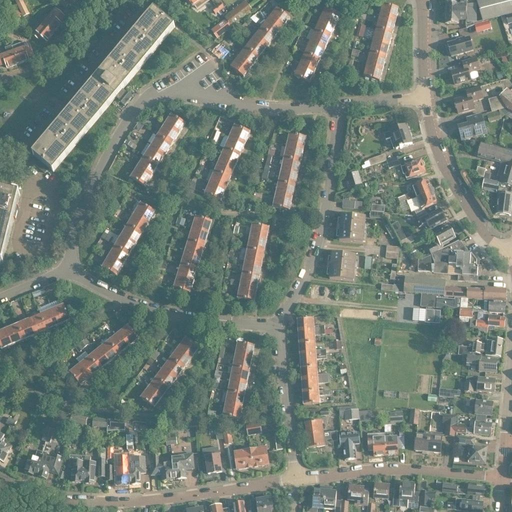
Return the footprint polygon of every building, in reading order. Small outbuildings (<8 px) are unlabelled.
[(22,17),(28,14),(20,0),(13,0),(14,0),(22,17)] [(67,0),(57,0),(55,3),(64,10),(68,5),(65,3),(67,0)] [(186,0),(192,7),(193,6),(196,10),(210,0),(209,0),(186,0)] [(477,0),(476,0),(482,21),(505,15),(511,13),(511,6),(510,0),(477,0)] [(244,1),(231,10),(225,15),(232,26),(252,12),(244,1)] [(223,9),(220,3),(215,6),(219,12),(223,9)] [(457,21),(466,21),(466,5),(458,5),(446,4),(445,24),(457,24),(457,21)] [(475,4),(466,5),(466,21),(466,23),(476,23),(475,4)] [(378,17),(395,22),(398,10),(381,5),(378,17)] [(7,6),(2,13),(16,22),(20,15),(7,6)] [(205,14),(213,24),(223,17),(219,12),(215,6),(205,14)] [(268,19),(281,29),(289,19),(276,9),(268,19)] [(324,9),(319,20),(334,27),(340,16),(324,9)] [(64,18),(54,10),(42,24),(53,33),(61,24),(60,24),(64,18)] [(31,163),(44,174),(48,169),(53,173),(115,98),(121,103),(128,96),(121,90),(174,28),(153,11),(150,14),(160,22),(153,30),(145,39),(138,47),(124,64),(110,81),(101,73),(95,81),(104,89),(96,98),(88,107),(80,117),(72,126),(65,136),(57,145),(49,154),(41,164),(34,158),(31,163)] [(160,22),(150,14),(143,23),(153,30),(160,22)] [(375,29),(392,34),(395,22),(378,17),(375,29)] [(274,39),(281,29),(268,19),(260,28),(274,39)] [(329,38),(334,27),(319,20),(314,31),(329,38)] [(225,21),(211,32),(216,39),(231,28),(225,21)] [(480,32),(490,29),(488,21),(474,25),(476,31),(480,30),(480,32)] [(153,30),(143,23),(136,31),(145,39),(153,30)] [(37,40),(39,37),(46,43),(53,33),(42,24),(33,36),(37,40)] [(266,49),(274,39),(260,28),(253,38),(266,49)] [(388,46),(392,34),(375,29),(372,41),(388,46)] [(145,39),(136,31),(129,40),(138,47),(145,39)] [(324,50),(329,38),(314,31),(309,43),(324,50)] [(450,57),(472,51),(469,37),(464,39),(463,37),(455,39),(456,41),(447,43),(450,57)] [(258,58),(266,49),(253,38),(245,48),(258,58)] [(138,47),(129,40),(115,56),(124,64),(138,47)] [(372,41),(369,53),(385,58),(388,46),(372,41)] [(319,61),(324,50),(309,43),(304,54),(319,61)] [(6,69),(17,65),(12,51),(10,46),(4,48),(6,54),(0,55),(0,66),(5,65),(6,69)] [(28,52),(26,46),(12,51),(17,65),(28,61),(26,53),(28,52)] [(251,68),(258,58),(245,48),(237,58),(251,68)] [(215,50),(212,53),(218,59),(221,55),(215,50)] [(365,66),(382,70),(385,58),(369,53),(365,66)] [(314,72),(319,61),(304,54),(298,65),(314,72)] [(124,64),(115,56),(101,73),(110,81),(124,64)] [(243,78),(251,68),(237,58),(229,68),(243,78)] [(463,68),(451,72),(454,85),(470,81),(468,73),(479,71),(475,59),(462,63),(463,68)] [(309,84),(314,72),(298,65),(293,77),(309,84)] [(379,82),(382,70),(365,66),(362,78),(379,82)] [(104,89),(95,81),(87,90),(96,98),(104,89)] [(467,91),(468,97),(455,100),(458,114),(474,110),(473,102),(483,99),(480,88),(467,91)] [(96,98),(87,90),(79,100),(88,107),(96,98)] [(499,98),(506,109),(511,112),(511,101),(503,93),(499,98)] [(489,101),(492,112),(498,111),(499,111),(500,110),(506,109),(499,98),(489,101)] [(88,107),(79,100),(71,109),(80,117),(88,107)] [(80,117),(71,109),(63,118),(72,126),(80,117)] [(170,115),(163,126),(178,135),(185,125),(170,115)] [(467,119),(468,125),(458,127),(462,141),(486,135),(481,115),(467,119)] [(72,126),(63,118),(55,128),(65,136),(72,126)] [(229,138),(244,144),(249,133),(238,128),(241,122),(234,119),(233,124),(234,124),(229,138)] [(171,146),(178,135),(163,126),(157,137),(171,146)] [(407,146),(412,145),(406,127),(383,134),(385,141),(389,139),(393,150),(396,149),(396,150),(402,148),(403,151),(407,149),(407,146)] [(65,136),(55,128),(48,137),(57,145),(65,136)] [(286,147),(302,151),(305,138),(289,135),(286,147)] [(57,145),(48,137),(40,147),(49,154),(57,145)] [(164,156),(171,146),(157,137),(150,147),(164,156)] [(224,149),(239,156),(244,144),(229,138),(224,149)] [(134,145),(126,140),(123,144),(131,149),(134,145)] [(499,183),(511,186),(511,151),(482,143),(478,157),(501,164),(497,177),(500,178),(499,183)] [(49,154),(40,147),(32,156),(34,158),(41,164),(49,154)] [(158,167),(164,156),(150,147),(143,157),(158,167)] [(300,163),(302,151),(286,147),(283,159),(300,163)] [(219,160),(235,167),(239,156),(224,149),(219,160)] [(370,168),(385,162),(383,156),(368,161),(370,168)] [(151,177),(158,167),(143,157),(137,168),(151,177)] [(397,158),(385,162),(388,170),(400,166),(397,158)] [(297,175),(300,163),(283,159),(280,171),(297,175)] [(219,160),(214,172),(230,179),(235,167),(219,160)] [(360,160),(345,164),(348,172),(362,168),(360,160)] [(424,174),(420,162),(405,167),(405,168),(401,169),(403,176),(404,175),(407,182),(416,178),(416,177),(424,174)] [(144,188),(151,177),(137,168),(130,179),(144,188)] [(270,169),(269,169),(264,168),(262,179),(268,180),(270,169)] [(484,174),(485,170),(477,168),(475,175),(483,178),(484,174)] [(294,187),(297,175),(280,171),(278,183),(294,187)] [(225,190),(230,179),(214,172),(209,183),(225,190)] [(344,178),(348,189),(361,185),(357,173),(344,178)] [(427,181),(411,188),(414,195),(411,197),(410,194),(397,199),(399,203),(400,205),(407,203),(432,193),(430,188),(430,189),(427,181)] [(511,186),(500,185),(498,183),(484,181),(483,191),(496,193),(496,195),(498,196),(496,214),(510,217),(511,206),(511,186)] [(219,202),(225,190),(209,183),(204,195),(219,202)] [(291,199),(294,187),(278,183),(275,195),(291,199)] [(0,263),(17,196),(0,192),(0,263)] [(434,197),(432,193),(407,203),(411,213),(420,209),(420,210),(435,204),(433,197),(434,197)] [(289,212),(291,199),(275,195),(272,208),(289,212)] [(343,198),(342,209),(354,210),(354,203),(349,202),(349,198),(343,198)] [(140,204),(133,215),(148,224),(154,213),(140,204)] [(121,212),(117,210),(113,218),(117,220),(121,212)] [(415,214),(416,217),(417,219),(426,214),(424,210),(415,214)] [(426,214),(417,219),(415,220),(419,228),(423,226),(426,232),(445,222),(440,211),(428,217),(427,214),(426,214)] [(141,234),(148,224),(133,215),(127,226),(141,234)] [(337,228),(352,229),(353,217),(341,216),(340,225),(337,225),(337,228)] [(353,217),(352,229),(364,231),(365,219),(353,217)] [(195,218),(191,230),(207,235),(211,223),(195,218)] [(135,245),(141,234),(127,226),(121,236),(135,245)] [(269,229),(252,226),(250,238),(266,242),(269,229)] [(350,243),(352,229),(337,228),(336,231),(339,231),(338,242),(350,243)] [(433,245),(433,246),(427,249),(430,254),(441,248),(440,246),(446,243),(446,242),(453,239),(448,228),(433,235),(437,243),(433,245)] [(362,244),(364,231),(352,229),(350,243),(362,244)] [(204,247),(207,235),(191,230),(187,242),(204,247)] [(402,248),(413,243),(410,237),(405,240),(402,234),(396,237),(399,243),(400,243),(402,248)] [(129,256),(135,245),(121,236),(114,247),(129,256)] [(264,254),(266,242),(250,238),(247,250),(264,254)] [(476,262),(470,255),(459,241),(430,256),(433,264),(432,274),(479,278),(480,267),(475,266),(476,262)] [(200,259),(204,247),(187,242),(184,254),(200,259)] [(94,249),(99,252),(102,247),(97,244),(94,249)] [(122,266),(129,256),(114,247),(108,257),(122,266)] [(241,249),(239,261),(242,262),(261,266),(263,256),(264,254),(247,250),(241,249)] [(196,270),(200,259),(184,254),(180,265),(196,270)] [(327,267),(342,269),(343,255),(332,254),(331,265),(327,264),(327,267)] [(343,255),(342,269),(354,270),(355,257),(343,255)] [(431,274),(429,256),(417,262),(417,273),(431,274)] [(116,277),(122,266),(108,257),(101,268),(116,277)] [(258,278),(261,266),(245,262),(242,274),(258,278)] [(193,282),(196,270),(180,265),(177,277),(193,282)] [(342,269),(327,267),(326,270),(330,270),(329,280),(341,282),(342,269)] [(353,283),(354,270),(342,269),(341,282),(353,283)] [(256,290),(258,278),(242,274),(240,287),(256,290)] [(189,295),(193,282),(177,277),(173,289),(189,295)] [(466,299),(467,299),(482,300),(505,302),(506,291),(490,290),(489,294),(483,293),(483,291),(444,287),(445,280),(404,277),(403,293),(421,294),(436,296),(466,298),(466,299)] [(59,289),(56,283),(47,287),(50,292),(59,289)] [(381,292),(392,293),(393,286),(381,285),(381,292)] [(253,303),(256,290),(240,287),(237,299),(253,303)] [(453,309),(459,309),(460,301),(454,301),(454,300),(436,299),(436,296),(421,294),(420,307),(435,309),(453,310),(453,309)] [(467,310),(467,299),(466,299),(460,299),(460,301),(459,309),(467,310)] [(472,311),(472,312),(504,315),(505,304),(484,302),(483,308),(472,307),(472,311)] [(51,310),(58,326),(69,321),(63,305),(51,310)] [(39,315),(46,331),(58,326),(51,310),(39,315)] [(459,318),(471,319),(472,312),(472,311),(460,310),(459,311),(456,310),(456,313),(456,317),(459,317),(459,318)] [(439,319),(440,312),(426,311),(425,311),(424,323),(434,324),(435,318),(439,319)] [(39,315),(28,320),(35,336),(46,331),(39,315)] [(488,323),(470,321),(469,329),(477,329),(477,328),(487,329),(487,330),(494,331),(494,327),(504,328),(504,319),(488,317),(488,323)] [(313,319),(296,321),(297,333),(324,331),(323,326),(313,327),(313,319)] [(23,341),(35,336),(28,320),(17,325),(23,341)] [(17,325),(5,330),(12,346),(23,341),(17,325)] [(138,340),(127,326),(117,334),(128,348),(138,340)] [(0,350),(0,351),(12,346),(5,330),(0,332),(0,350)] [(324,331),(297,333),(298,345),(314,344),(314,336),(324,336),(324,331)] [(118,355),(128,348),(117,334),(108,342),(118,355)] [(185,339),(177,349),(191,359),(199,349),(185,339)] [(472,343),(471,347),(469,348),(458,347),(457,356),(462,357),(472,358),(472,355),(479,355),(480,351),(486,352),(486,357),(500,358),(502,341),(492,340),(492,343),(487,342),(487,345),(480,344),(472,343)] [(83,341),(79,345),(82,349),(87,346),(83,341)] [(108,342),(98,350),(109,363),(118,355),(108,342)] [(254,347),(237,344),(234,356),(251,359),(254,347)] [(314,344),(298,345),(299,357),(325,355),(325,351),(315,351),(314,344)] [(184,369),(191,359),(177,349),(170,359),(184,369)] [(99,371),(109,363),(98,350),(88,358),(99,371)] [(159,353),(156,351),(151,357),(154,360),(159,353)] [(325,355),(299,357),(300,369),(316,368),(316,361),(326,360),(325,355)] [(249,372),(251,359),(234,356),(232,368),(249,372)] [(495,375),(497,361),(480,360),(480,358),(472,358),(462,357),(462,362),(466,362),(465,367),(476,368),(476,366),(479,366),(479,373),(495,375)] [(89,379),(99,371),(88,358),(79,365),(89,379)] [(176,379),(184,369),(170,359),(163,369),(176,379)] [(79,386),(79,387),(89,379),(79,365),(69,373),(74,380),(70,383),(75,389),(79,386)] [(246,384),(249,372),(232,368),(230,380),(246,384)] [(316,368),(300,369),(301,381),(327,379),(327,375),(317,376),(316,368)] [(169,389),(176,379),(163,369),(155,379),(169,389)] [(466,378),(465,393),(473,394),(473,392),(477,392),(477,393),(493,395),(495,381),(466,378)] [(161,399),(169,389),(155,379),(148,389),(161,399)] [(327,379),(301,381),(302,393),(318,392),(318,385),(328,384),(327,379)] [(244,396),(246,384),(230,380),(227,393),(244,396)] [(154,409),(161,399),(148,389),(140,399),(154,409)] [(302,393),(303,406),(319,405),(318,397),(328,396),(328,391),(318,392),(302,393)] [(454,399),(454,397),(459,397),(459,392),(447,391),(446,398),(454,399)] [(241,408),(244,396),(227,393),(225,405),(241,408)] [(474,416),(491,418),(492,404),(476,403),(476,401),(470,400),(469,409),(475,409),(474,416)] [(239,421),(241,408),(225,405),(222,417),(239,421)] [(339,413),(339,418),(344,418),(345,422),(358,421),(357,413),(357,411),(354,412),(344,413),(339,413)] [(417,427),(419,412),(410,411),(408,426),(417,427)] [(358,421),(358,423),(370,423),(370,412),(357,413),(358,421)] [(64,414),(62,422),(69,424),(69,422),(71,416),(64,414)] [(390,424),(402,423),(402,414),(389,415),(383,415),(384,426),(390,426),(390,424)] [(71,416),(69,422),(85,426),(86,419),(71,416)] [(442,416),(441,424),(445,425),(444,437),(454,439),(454,434),(455,434),(456,425),(456,417),(442,416)] [(466,426),(456,425),(455,434),(491,437),(492,425),(485,424),(485,419),(475,418),(475,423),(474,423),(474,430),(467,429),(467,427),(466,427),(466,426)] [(92,427),(105,428),(106,421),(92,420),(92,427)] [(110,420),(109,428),(124,428),(125,421),(110,420)] [(43,434),(47,436),(51,422),(47,421),(43,434)] [(306,437),(323,434),(321,422),(304,425),(306,437)] [(262,435),(260,424),(246,426),(247,437),(262,435)] [(221,428),(214,429),(216,441),(222,440),(221,432),(221,428)] [(221,432),(222,440),(223,444),(230,443),(229,431),(221,432)] [(323,434),(306,437),(304,437),(306,449),(326,447),(325,439),(329,439),(332,442),(337,441),(336,433),(323,434)] [(415,437),(413,453),(426,454),(429,434),(424,434),(423,438),(415,437)] [(426,454),(440,456),(441,440),(434,439),(434,435),(429,434),(426,454)] [(341,449),(343,449),(344,462),(355,461),(353,446),(359,445),(358,436),(340,438),(341,449)] [(373,459),(386,458),(385,443),(384,440),(384,436),(367,437),(368,453),(373,453),(373,459)] [(455,440),(454,445),(467,446),(466,458),(468,458),(467,463),(485,465),(486,448),(473,446),(474,439),(455,437),(455,439),(455,440)] [(4,439),(2,438),(0,442),(0,461),(2,463),(11,448),(2,443),(4,439)] [(384,440),(385,443),(386,458),(397,457),(396,439),(384,440)] [(217,448),(202,451),(203,459),(204,459),(207,475),(221,473),(218,455),(218,449),(217,448)] [(265,450),(250,452),(252,468),(267,466),(265,450)] [(29,458),(24,473),(32,476),(33,474),(35,475),(41,456),(42,453),(37,452),(34,459),(29,458)] [(237,470),(252,468),(250,452),(235,454),(236,463),(232,463),(233,471),(237,470)] [(41,456),(35,475),(38,475),(38,477),(46,480),(49,471),(58,474),(63,459),(54,456),(53,459),(45,457),(46,454),(42,453),(41,456)] [(184,471),(192,470),(190,455),(171,457),(171,459),(173,481),(185,480),(184,471)] [(71,483),(80,484),(80,482),(82,482),(85,458),(70,456),(69,468),(72,468),(71,483)] [(165,464),(158,465),(158,457),(149,457),(150,470),(150,477),(161,476),(161,482),(173,481),(171,459),(165,460),(165,464)] [(85,483),(84,484),(93,485),(95,464),(89,464),(90,458),(85,458),(82,482),(85,483)] [(128,464),(129,486),(140,485),(140,474),(145,474),(145,459),(128,459),(128,462),(128,464)] [(123,468),(117,469),(117,486),(129,486),(128,464),(128,462),(123,462),(123,468)] [(393,491),(392,507),(399,508),(399,501),(408,502),(407,508),(407,509),(418,510),(418,501),(413,501),(413,498),(414,494),(414,485),(401,484),(400,492),(393,491)] [(463,496),(473,497),(477,497),(483,498),(484,487),(467,485),(466,491),(457,490),(457,487),(443,485),(443,494),(456,495),(463,496)] [(389,487),(375,486),(373,499),(388,501),(389,487)] [(316,511),(317,510),(323,510),(325,489),(323,488),(323,492),(313,491),(313,499),(308,499),(306,511),(316,511)] [(363,489),(349,488),(348,502),(355,502),(355,506),(367,508),(367,505),(368,498),(362,498),(363,489)] [(336,503),(337,493),(327,492),(327,489),(325,489),(323,510),(335,511),(334,511),(340,511),(341,503),(336,503)] [(428,508),(428,500),(435,500),(435,493),(419,492),(419,507),(428,508)] [(446,510),(462,511),(481,511),(482,503),(477,503),(477,497),(473,497),(473,502),(462,501),(462,505),(447,504),(446,510)] [(272,511),(271,498),(263,499),(264,511),(272,511)] [(264,511),(263,499),(255,501),(256,506),(250,507),(250,511),(264,511)] [(229,511),(228,511),(244,511),(243,503),(232,504),(233,511),(229,511)]
